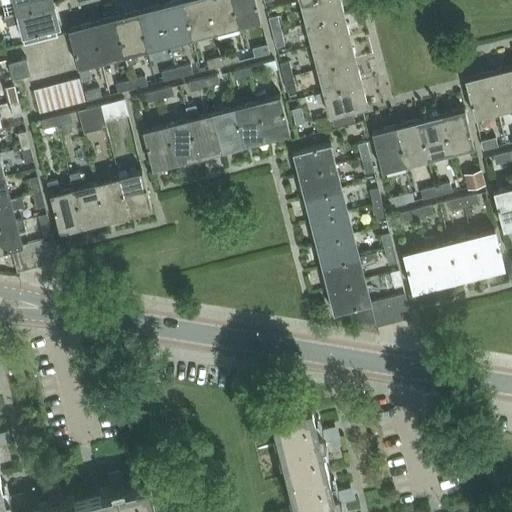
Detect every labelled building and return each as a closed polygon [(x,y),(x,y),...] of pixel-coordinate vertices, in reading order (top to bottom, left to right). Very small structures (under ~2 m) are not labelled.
[(52,2),(51,0),(13,0),(16,11),(17,11),(52,2)] [(181,49),(178,37),(191,33),(182,0),(179,0),(160,5),(169,39),(167,39),(171,52),(181,49)] [(214,27),(207,0),(182,0),(191,33),(214,27)] [(207,0),(214,27),(237,21),(231,0),(207,0)] [(260,17),(255,0),(231,0),(237,21),(258,16),(258,18),(260,17)] [(303,0),(302,0),(308,23),(340,14),(336,0),(303,0)] [(6,25),(19,22),(22,33),(21,34),(21,35),(23,43),(57,34),(55,26),(60,25),(59,24),(58,24),(52,2),(17,11),(16,11),(3,14),(6,25)] [(161,41),(167,39),(169,39),(160,5),(137,11),(146,45),(161,41)] [(136,62),(132,48),(146,45),(137,11),(114,17),(123,51),(122,51),(126,65),(136,62)] [(340,14),(308,23),(314,45),(346,37),(340,14)] [(281,29),(277,15),(268,17),(272,31),(281,29)] [(92,22),(101,57),(122,51),(123,51),(114,17),(92,22)] [(68,26),(78,64),(81,77),(91,75),(87,60),(101,57),(92,22),(69,28),(69,26),(68,26)] [(272,31),(275,46),(284,43),(281,29),(272,31)] [(314,45),(320,68),(352,59),(346,37),(314,45)] [(252,47),(254,56),(269,52),(266,43),(252,47)] [(235,51),(221,55),(223,64),(237,60),(235,51)] [(221,55),(206,59),(208,68),(223,64),(221,55)] [(12,77),(20,75),(30,72),(26,57),(8,61),(12,77)] [(320,68),(325,89),(325,90),(358,81),(352,59),(320,68)] [(280,62),(283,77),(292,75),(288,60),(280,62)] [(262,62),(247,66),(250,75),(264,71),(262,62)] [(190,63),(176,67),(178,75),(192,72),(190,63)] [(250,75),(247,66),(233,69),(236,78),(250,75)] [(176,67),(160,71),(163,79),(178,75),(176,67)] [(511,102),(511,71),(511,69),(488,75),(496,107),(511,102)] [(217,73),(202,77),(204,86),(219,82),(217,73)] [(145,74),(130,78),(133,87),(147,83),(145,74)] [(283,77),(287,92),(296,89),(292,75),(283,77)] [(465,79),(467,87),(473,114),(475,113),(475,112),(496,107),(488,75),(466,80),(466,78),(465,79)] [(68,79),(73,102),(85,99),(79,76),(68,79)] [(204,86),(202,77),(187,81),(189,90),(204,86)] [(115,82),(117,91),(133,87),(130,78),(115,82)] [(62,105),(73,102),(68,79),(56,82),(62,105)] [(354,119),(351,108),(365,104),(365,103),(363,103),(358,81),(325,90),(325,89),(314,93),(317,103),(328,100),(331,111),(329,112),(333,125),(354,119)] [(50,108),(62,105),(56,82),(45,85),(50,108)] [(5,87),(9,101),(18,99),(14,84),(5,87)] [(50,108),(45,85),(33,88),(39,111),(50,108)] [(159,98),(174,94),(171,85),(157,89),(159,98)] [(83,90),(86,99),(101,95),(99,86),(83,90)] [(144,102),(159,98),(157,89),(142,93),(144,102)] [(257,103),(265,133),(287,128),(288,130),(289,129),(280,95),(279,95),(279,97),(266,100),(264,90),(254,93),(256,103),(257,103)] [(115,100),(101,103),(103,112),(105,119),(128,113),(124,97),(115,100)] [(9,101),(13,116),(21,113),(18,99),(9,101)] [(103,112),(101,103),(77,110),(83,132),(106,126),(103,112)] [(220,145),(212,114),(199,118),(195,103),(185,106),(188,121),(189,120),(197,151),(220,145)] [(256,103),(234,108),(242,139),(265,133),(257,103),(256,103)] [(292,108),(296,125),(305,123),(300,106),(292,108)] [(242,139),(234,108),(212,114),(220,145),(242,139)] [(473,144),(464,108),(462,109),(463,111),(441,116),(450,148),(471,142),(472,144),(473,144)] [(70,111),(55,115),(57,124),(61,123),(69,121),(72,120),(70,111)] [(57,124),(55,115),(40,119),(43,128),(57,124)] [(427,154),(450,148),(441,116),(419,122),(427,154)] [(188,121),(166,126),(174,157),(197,151),(189,120),(188,121)] [(69,121),(61,123),(63,133),(71,131),(69,121)] [(404,159),(427,154),(419,122),(396,128),(404,159)] [(174,157),(166,126),(145,132),(144,130),(143,131),(152,165),(153,164),(152,163),(174,157)] [(373,132),(372,132),(381,168),(383,167),(382,165),(404,159),(396,128),(374,134),(373,132)] [(25,130),(17,132),(20,147),(29,144),(25,130)] [(495,137),(480,140),(482,149),(497,145),(495,137)] [(292,150),(292,152),(294,151),(300,173),(336,164),(330,142),(331,142),(331,141),(292,150)] [(361,158),(370,156),(366,141),(357,143),(361,158)] [(29,144),(20,147),(26,168),(34,166),(29,144)] [(510,160),(508,151),(493,154),(495,163),(510,160)] [(361,158),(365,172),(373,170),(370,156),(361,158)] [(300,173),(305,196),(341,187),(336,164),(300,173)] [(105,215),(97,183),(84,187),(79,170),(68,173),(72,190),(74,189),(83,221),(105,215)] [(151,205),(147,189),(142,170),(141,170),(141,172),(119,177),(128,209),(150,203),(150,205),(151,205)] [(479,172),(466,176),(468,186),(482,183),(479,172)] [(3,175),(0,176),(0,200),(9,198),(3,175)] [(28,178),(32,192),(40,190),(37,175),(28,178)] [(46,180),(50,194),(59,229),(60,229),(60,227),(83,221),(74,189),(72,190),(61,193),(57,177),(46,180)] [(128,209),(119,177),(97,183),(105,215),(128,209)] [(449,182),(435,186),(437,194),(451,190),(449,182)] [(511,185),(494,190),(494,189),(492,189),(502,228),(504,227),(503,226),(511,223),(511,185)] [(373,203),(381,201),(378,186),(369,189),(373,203)] [(437,194),(435,186),(420,189),(422,197),(437,194)] [(305,196),(311,219),(347,210),(341,187),(305,196)] [(32,192),(35,207),(44,205),(40,190),(32,192)] [(476,192),(462,196),(465,205),(478,201),(476,192)] [(389,197),(391,205),(406,202),(404,193),(389,197)] [(9,198),(0,200),(0,224),(15,221),(11,208),(23,205),(20,195),(9,198)] [(465,205),(462,196),(447,200),(449,209),(465,205)] [(373,203),(376,218),(385,216),(381,201),(373,203)] [(431,204),(417,207),(419,216),(433,213),(431,204)] [(419,216),(417,207),(401,211),(404,220),(419,216)] [(353,233),(347,210),(311,219),(317,242),(353,233)] [(46,212),(38,215),(38,219),(41,230),(50,228),(46,212)] [(15,221),(0,224),(0,249),(11,247),(22,244),(22,242),(20,242),(17,229),(25,227),(24,222),(23,219),(15,221)] [(504,266),(499,247),(494,228),(493,228),(493,229),(472,235),(482,269),(502,264),(502,266),(504,266)] [(384,248),(393,246),(389,232),(380,234),(384,248)] [(359,255),(359,254),(353,233),(317,242),(323,265),(359,255)] [(435,281),(458,275),(449,241),(436,244),(433,234),(422,236),(425,247),(426,246),(435,281)] [(458,275),(482,269),(472,235),(449,241),(458,275)] [(52,236),(41,239),(47,262),(58,260),(55,248),(52,236)] [(41,239),(30,242),(36,265),(47,262),(41,239)] [(17,270),(25,268),(36,265),(30,242),(22,244),(11,247),(17,270)] [(384,248),(388,263),(397,261),(393,246),(384,248)] [(413,287),(435,281),(426,246),(425,247),(404,252),(404,250),(402,251),(412,289),(413,288),(413,287)] [(365,278),(361,265),(378,260),(375,250),(359,254),(359,255),(323,265),(329,287),(365,278)] [(399,269),(390,271),(394,286),(403,284),(399,269)] [(333,311),(347,308),(350,320),(375,323),(369,302),(372,301),(372,300),(370,300),(365,278),(329,287),(334,309),(333,310),(333,311)] [(399,319),(410,316),(404,293),(393,296),(399,319)] [(387,322),(399,319),(393,296),(381,299),(387,322)] [(381,299),(372,301),(369,302),(375,323),(375,325),(387,322),(381,299)] [(327,465),(323,452),(327,451),(324,440),(335,437),(333,429),(328,430),(324,427),(321,428),(318,416),(315,417),(311,405),(312,405),(312,403),(281,411),(281,410),(275,412),(271,413),(271,415),(272,415),(287,475),(327,465)] [(339,437),(329,439),(332,447),(341,445),(339,437)] [(342,511),(340,501),(351,498),(349,490),(343,491),(339,489),(337,490),(334,478),(330,479),(327,465),(287,475),(296,511),(342,511)] [(90,511),(157,511),(157,510),(156,510),(149,480),(147,481),(135,484),(134,480),(123,483),(120,472),(112,474),(113,479),(110,483),(111,486),(98,489),(99,493),(87,496),(90,511)] [(0,511),(12,511),(11,507),(22,504),(20,496),(15,497),(11,495),(9,495),(6,484),(2,485),(0,475),(0,511)] [(90,511),(87,496),(72,500),(71,496),(61,498),(58,487),(49,490),(51,495),(48,498),(49,501),(38,504),(39,509),(25,511),(24,511),(90,511)]
